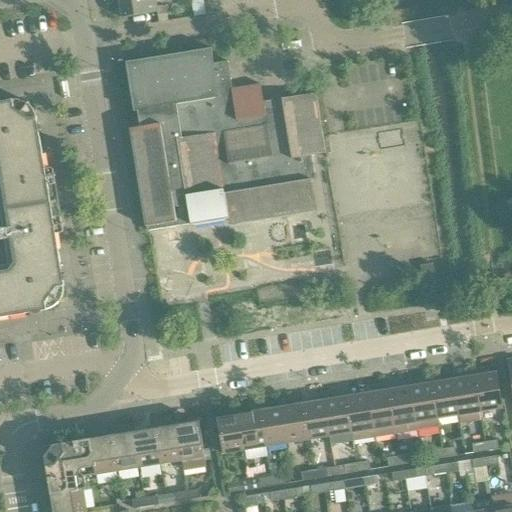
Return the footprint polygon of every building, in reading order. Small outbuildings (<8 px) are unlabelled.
[(155,0),(118,0),(122,18),(157,13),(157,16),(166,14),(165,6),(156,7),(155,0)] [(263,102),(260,85),(259,85),(259,86),(232,90),(227,62),(213,64),(210,49),(125,63),(133,112),(137,112),(139,127),(129,129),(129,130),(130,130),(139,186),(138,186),(138,187),(141,186),(142,197),(140,197),(140,199),(142,198),(148,231),(190,224),(209,221),(227,218),(228,222),(229,221),(246,218),(247,223),(249,223),(248,222),(266,219),(266,220),(268,220),(267,219),(285,216),(285,217),(286,217),(286,216),(304,213),(304,214),(305,214),(305,213),(314,212),(315,212),(310,180),(314,180),(311,156),(325,154),(315,95),(316,94),(316,93),(263,102)] [(0,158),(0,159),(0,182),(3,200),(5,214),(6,219),(8,228),(3,229),(0,229),(0,317),(46,310),(51,309),(55,306),(59,302),(60,303),(61,302),(60,301),(62,297),(63,291),(63,286),(55,234),(51,214),(50,208),(50,207),(48,195),(47,189),(44,169),(36,117),(34,112),(31,108),(28,104),(28,103),(27,102),(27,103),(22,101),(17,100),(12,100),(0,102),(0,158)] [(420,266),(423,287),(436,285),(432,264),(420,266)] [(496,373),(474,377),(480,412),(502,408),(496,373)] [(474,377),(452,380),(458,416),(460,423),(481,420),(480,412),(474,377)] [(452,380),(431,383),(437,419),(458,416),(452,380)] [(431,383),(410,387),(417,430),(438,427),(437,419),(431,383)] [(410,387),(389,390),(396,434),(417,430),(410,387)] [(389,390),(367,394),(374,437),(396,434),(389,390)] [(367,394),(345,397),(351,433),(352,441),(374,437),(367,394)] [(345,397),(324,401),(330,436),(351,433),(345,397)] [(324,401),(303,404),(308,440),(330,436),(324,401)] [(303,404),(281,408),(287,443),(308,440),(303,404)] [(281,408),(260,411),(266,447),(287,443),(281,408)] [(239,415),(244,450),(246,460),(267,456),(266,447),(260,411),(239,415)] [(244,450),(239,415),(216,418),(222,454),(244,450)] [(198,421),(176,425),(182,461),(183,471),(206,468),(204,457),(198,421)] [(176,425),(154,429),(160,464),(182,461),(176,425)] [(154,429),(133,432),(139,468),(160,464),(154,429)] [(133,432),(111,436),(117,471),(139,468),(133,432)] [(111,436),(90,439),(94,466),(80,468),(77,472),(83,477),(117,471),(111,436)] [(90,439),(52,445),(42,447),(77,472),(80,468),(94,466),(90,439)] [(497,441),(485,443),(486,452),(499,450),(497,441)] [(486,452),(485,443),(472,445),(474,454),(486,452)] [(42,447),(50,495),(76,490),(74,477),(77,472),(42,447)] [(455,448),(442,450),(444,458),(456,456),(455,448)] [(444,458),(442,450),(430,452),(431,460),(444,458)] [(412,455),(400,457),(401,465),(414,463),(412,455)] [(497,456),(484,458),(486,467),(498,465),(497,456)] [(401,465),(400,457),(387,459),(389,467),(401,465)] [(486,467),(484,458),(472,460),(473,469),(486,467)] [(369,462),(357,464),(358,472),(370,470),(369,462)] [(446,474),(458,472),(457,463),(444,465),(446,474)] [(269,465),(271,477),(273,486),(285,484),(284,475),(278,476),(276,464),(269,465)] [(358,472),(357,464),(344,466),(345,474),(358,472)] [(446,474),(444,465),(432,467),(433,476),(446,474)] [(326,468),(314,470),(315,479),(328,477),(326,468)] [(417,469),(404,471),(405,480),(418,478),(417,469)] [(315,479),(314,470),(301,473),(303,481),(315,479)] [(405,480),(404,471),(392,474),(393,482),(405,480)] [(50,495),(52,511),(69,511),(86,509),(83,490),(86,490),(83,477),(77,472),(74,477),(76,490),(50,495)] [(376,476),(364,478),(365,487),(378,485),(376,476)] [(273,486),(271,477),(259,479),(260,488),(273,486)] [(345,490),(352,489),(365,487),(364,478),(351,480),(343,481),(345,490)] [(336,483),(323,485),(324,493),(337,491),(345,490),(343,481),(336,483)] [(228,485),(229,493),(242,491),(240,482),(228,485)] [(324,493),(323,485),(310,487),(312,495),(324,493)] [(200,489),(187,491),(188,500),(201,498),(200,489)] [(295,489),(283,491),(284,500),(297,498),(295,489)] [(188,500),(187,491),(175,493),(176,502),(188,500)] [(284,500),(283,491),(270,493),(272,502),(284,500)] [(157,496),(145,498),(146,507),(158,505),(157,496)] [(242,498),(244,506),(257,504),(255,496),(242,498)] [(146,507),(145,498),(132,500),(133,509),(146,507)] [(471,504),(472,511),(493,511),(493,510),(491,500),(471,504)] [(451,507),(451,511),(472,511),(471,504),(471,503),(451,507)]
